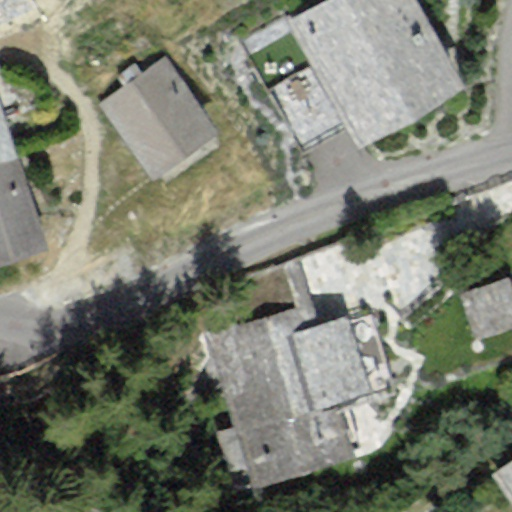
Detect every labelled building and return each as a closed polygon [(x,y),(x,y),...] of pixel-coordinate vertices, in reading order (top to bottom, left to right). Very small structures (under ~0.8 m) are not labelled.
[(46,0),(0,0),(0,20),(47,1),(46,0)] [(326,69),(279,94),(315,157),(365,129),(380,147),(487,86),(431,0),(346,0),(298,25),(326,69)] [(184,62),(120,106),(170,177),(233,133),(184,62)] [(0,152),(11,150),(0,115),(0,152)] [(32,151),(0,163),(0,265),(0,266),(67,241),(32,151)] [(511,280),(479,291),(495,338),(511,332),(511,280)] [(326,308),(232,334),(251,380),(235,384),(268,484),(371,454),(357,406),(379,399),(360,340),(341,347),(326,308)]
